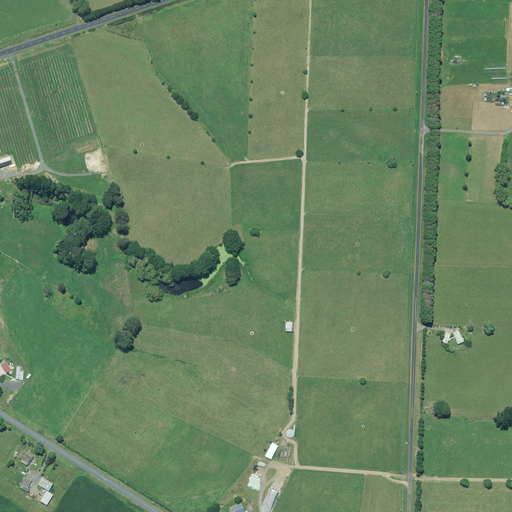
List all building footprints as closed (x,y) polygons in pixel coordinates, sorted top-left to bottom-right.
[(464,342),(459,330),(453,333),(458,344),(464,342)] [(12,370),(6,361),(1,365),(6,373),(12,370)] [(287,437),(288,437),(289,438),(290,438),(291,438),(292,438),(293,437),(294,437),(294,436),(294,435),(295,435),(295,434),(295,433),(295,432),(296,425),(294,425),(293,430),(292,429),(291,429),(290,429),(289,429),(288,430),(287,430),(287,431),(286,432),(286,433),(286,434),(286,435),(287,436),(287,437)] [(26,453),(22,451),(18,457),(22,460),(21,462),(28,467),(34,457),(27,452),(26,453)] [(30,489),(33,484),(31,483),(32,481),(25,478),(20,488),(28,492),(29,489),(30,489)] [(53,484),(42,478),(38,485),(49,491),(53,484)] [(53,495),(47,491),(40,501),(47,505),(53,495)]
